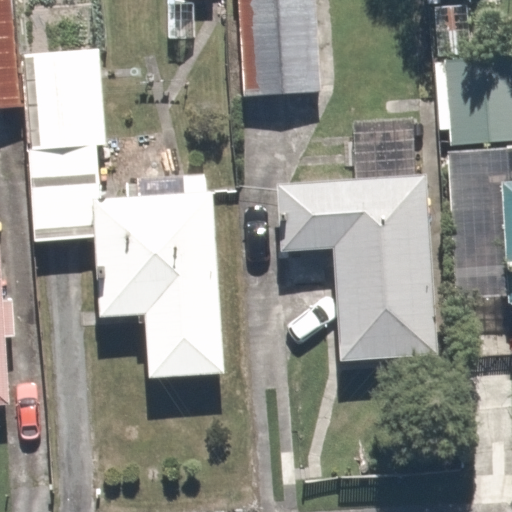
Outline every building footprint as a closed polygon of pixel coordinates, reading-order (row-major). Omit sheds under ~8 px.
[(0,0),(0,111),(31,109),(20,0),(0,0)] [(313,0),(235,0),(239,100),(319,96),(313,0)] [(195,40),(194,5),(169,5),(169,41),(195,40)] [(467,6),(433,8),(437,59),(471,56),(467,6)] [(156,382),(221,378),(207,178),(127,185),(128,199),(107,200),(102,147),(112,148),(105,53),(29,57),(39,149),(34,149),(41,245),(101,241),(107,322),(152,318),(156,382)] [(446,148),(511,142),(511,58),(432,65),(437,133),(445,133),(446,148)] [(434,357),(425,176),(417,178),(410,119),(349,123),(353,181),(271,187),(276,256),(327,252),(334,365),(434,357)] [(506,170),(497,170),(505,305),(511,304),(511,148),(504,149),(506,170)] [(0,409),(18,408),(13,340),(23,340),(21,302),(11,302),(5,209),(0,209),(0,409)]
